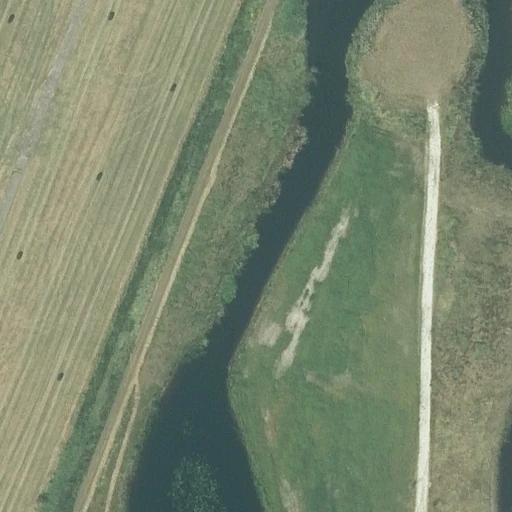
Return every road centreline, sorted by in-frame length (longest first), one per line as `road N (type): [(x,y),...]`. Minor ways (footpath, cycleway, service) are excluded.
road 1 (track): [(275,0),(75,511)]
road 2 (track): [(418,511),(426,467),(433,114)]
road 3 (track): [(0,224),(87,0)]
